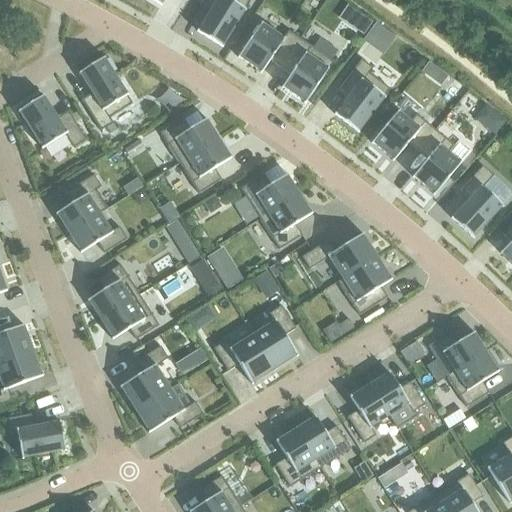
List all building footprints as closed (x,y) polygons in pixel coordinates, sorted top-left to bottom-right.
[(245,10),(250,2),(246,0),(203,0),(201,3),(212,10),(198,33),(222,48),(245,10)] [(362,16),(354,27),(363,34),(372,23),(362,16)] [(380,21),(368,36),(385,49),(397,34),(380,21)] [(262,25),(239,58),(252,67),(257,70),(256,70),(261,74),(269,61),(280,69),(300,40),(288,32),(283,40),(262,25)] [(300,40),(280,69),(291,76),(283,88),(287,92),(288,91),(292,95),(305,104),(328,71),(333,63),(312,48),(300,40)] [(115,77),(113,73),(117,71),(113,65),(110,59),(105,61),(104,60),(105,59),(105,58),(92,66),(79,74),(80,75),(91,91),(92,94),(81,101),(91,115),(101,132),(113,124),(110,119),(121,112),(133,104),(127,96),(128,96),(128,95),(127,95),(115,77)] [(433,59),(425,69),(456,93),(463,82),(433,59)] [(335,114),(334,115),(348,126),(359,134),(359,133),(359,132),(361,129),(374,111),(384,99),(385,99),(385,98),(390,90),(369,74),(373,69),(362,60),(361,60),(346,80),(339,89),(345,93),(350,97),(349,97),(343,105),(336,115),(335,114)] [(178,90),(163,94),(167,108),(182,105),(178,90)] [(44,96),(18,113),(19,114),(20,113),(42,148),(41,149),(42,150),(65,135),(73,148),(86,140),(68,113),(58,120),(55,116),(52,111),(44,98),(45,97),(44,96)] [(454,104),(447,129),(462,133),(469,108),(454,104)] [(371,144),(372,145),(373,144),(383,152),(392,160),(393,161),(392,161),(393,162),(401,153),(408,144),(409,144),(413,147),(416,150),(418,152),(435,131),(426,123),(416,115),(413,119),(410,123),(399,113),(400,112),(399,112),(393,119),(392,119),(385,128),(371,144)] [(494,114),(483,128),(494,136),(505,122),(500,118),(494,113),(494,114)] [(218,140),(207,121),(208,121),(207,120),(199,124),(190,130),(187,125),(183,119),(175,125),(160,134),(179,164),(218,140)] [(420,169),(412,178),(413,178),(413,179),(414,178),(425,187),(434,194),(433,195),(434,196),(461,163),(460,163),(459,163),(448,154),(454,147),(446,139),(435,131),(418,152),(424,157),(428,159),(428,160),(420,169)] [(145,148),(140,139),(125,149),(130,157),(145,148)] [(215,170),(232,159),(231,158),(230,158),(219,141),(218,140),(179,164),(180,165),(199,195),(207,189),(221,181),(215,170)] [(452,218),(451,219),(465,232),(473,240),(474,239),(474,238),(487,223),(502,207),(503,208),(503,207),(503,206),(491,195),(483,188),(485,186),(488,182),(493,177),(483,167),(482,167),(470,180),(460,191),(465,196),(470,200),(459,211),(452,219),(452,218)] [(299,196),(287,177),(288,176),(287,176),(287,175),(280,180),(270,186),(263,175),(255,180),(241,190),(260,220),(299,196)] [(108,209),(97,191),(102,188),(94,176),(66,193),(73,204),(56,215),(57,216),(58,215),(69,234),(100,215),(108,209)] [(144,187),(133,194),(140,205),(151,198),(144,187)] [(215,196),(205,202),(211,212),(219,207),(220,204),(215,196)] [(295,225),(312,215),(311,214),(301,199),(299,196),(260,220),(279,251),(290,244),(302,236),(295,225)] [(171,202),(161,209),(167,217),(177,211),(171,202)] [(127,240),(120,228),(111,233),(100,215),(69,234),(81,252),(80,253),(81,254),(98,243),(105,254),(127,240)] [(177,219),(166,226),(166,227),(173,238),(184,231),(177,220),(177,219)] [(500,254),(500,255),(501,255),(511,264),(511,223),(511,224),(502,234),(507,239),(511,243),(505,250),(500,254)] [(377,258),(363,236),(364,236),(363,235),(335,252),(331,247),(328,241),(316,249),(302,258),(308,268),(310,270),(314,268),(329,258),(343,280),(377,258)] [(189,262),(189,263),(200,256),(200,255),(193,244),(192,243),(181,250),(182,251),(189,262)] [(228,258),(214,267),(217,273),(227,288),(242,279),(232,263),(228,258)] [(387,284),(392,281),(391,279),(391,280),(377,259),(377,258),(343,280),(338,283),(348,298),(359,317),(375,307),(388,299),(385,293),(381,288),(387,284)] [(204,259),(191,268),(198,280),(212,272),(204,260),(204,259)] [(279,263),(270,268),(275,277),(284,271),(279,263)] [(139,295),(121,265),(98,280),(105,291),(88,301),(88,302),(89,302),(101,320),(101,321),(140,296),(139,295)] [(159,326),(140,296),(101,321),(113,339),(112,339),(112,341),(129,330),(136,341),(159,326)] [(253,336),(274,370),(287,362),(292,359),(296,356),(297,357),(298,357),(278,325),(289,318),(275,296),(262,303),(274,322),(275,322),(253,336)] [(199,314),(188,320),(195,332),(206,325),(199,314)] [(339,326),(326,334),(331,343),(345,335),(354,329),(348,320),(339,326)] [(0,363),(33,352),(24,327),(25,327),(24,326),(10,331),(0,334),(0,363)] [(486,353),(474,335),(475,334),(474,333),(465,339),(457,344),(454,338),(450,333),(438,340),(428,347),(447,378),(486,353)] [(274,370),(253,336),(231,350),(230,349),(231,349),(228,344),(226,342),(214,349),(222,362),(228,372),(233,369),(239,365),(246,376),(252,386),(253,385),(253,384),(262,378),(274,370)] [(412,344),(400,352),(408,365),(420,357),(412,344)] [(169,388),(156,367),(164,362),(168,359),(164,353),(161,347),(149,354),(138,361),(141,367),(145,372),(133,380),(120,388),(121,389),(122,389),(135,410),(169,389),(169,388)] [(199,368),(210,361),(203,350),(193,357),(199,368)] [(26,383),(43,377),(43,376),(42,376),(33,352),(0,363),(0,379),(4,390),(0,390),(0,406),(12,402),(8,390),(26,383)] [(483,383),(499,372),(498,371),(498,372),(497,370),(487,356),(486,353),(447,378),(451,384),(466,408),(477,402),(489,394),(488,393),(482,383),(483,383)] [(421,376),(426,389),(439,385),(434,372),(421,376)] [(388,374),(370,386),(389,417),(398,431),(419,418),(415,412),(419,409),(425,406),(411,383),(404,387),(400,390),(389,373),(388,373),(388,374)] [(353,414),(347,418),(357,433),(364,444),(370,440),(376,436),(374,433),(371,429),(371,428),(372,428),(389,417),(370,386),(364,389),(351,398),(351,397),(350,397),(353,403),(358,411),(353,414)] [(191,423),(203,415),(199,408),(196,403),(183,410),(183,411),(169,389),(135,410),(149,432),(148,433),(149,434),(169,421),(174,418),(180,429),(191,423)] [(460,408),(443,418),(450,429),(467,419),(460,408)] [(62,434),(60,422),(59,422),(59,423),(47,425),(34,428),(31,415),(5,420),(8,434),(17,433),(18,440),(22,460),(24,460),(23,459),(51,453),(64,451),(65,452),(66,452),(62,434)] [(344,439),(337,427),(326,434),(324,431),(320,425),(318,421),(315,417),(314,418),(315,418),(296,430),(320,469),(335,460),(351,450),(344,439)] [(320,469),(296,430),(277,442),(277,441),(276,442),(280,448),(286,459),(279,463),(275,465),(290,488),(311,475),(320,469)] [(394,436),(368,446),(374,462),(400,452),(394,436)] [(488,468),(487,469),(499,488),(510,505),(511,504),(510,503),(511,502),(511,438),(503,444),(510,456),(500,462),(489,469),(488,468)] [(365,462),(355,469),(363,482),(373,476),(365,462)] [(206,502),(190,511),(233,511),(241,507),(253,500),(236,474),(225,481),(222,477),(210,484),(199,491),(202,496),(206,502)] [(469,475),(438,494),(449,511),(476,511),(472,505),(477,502),(483,498),(476,487),(469,475)] [(433,497),(410,511),(449,511),(438,494),(433,497)]
